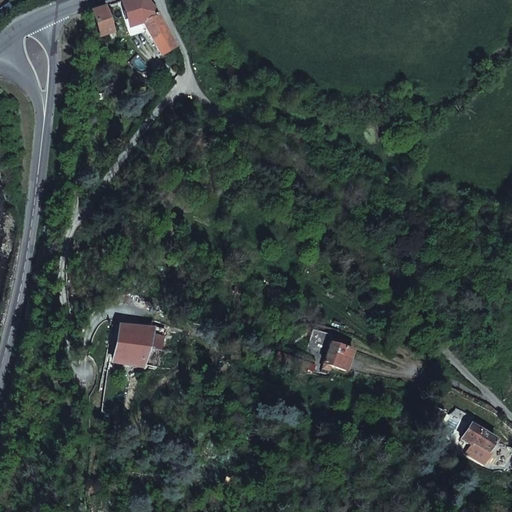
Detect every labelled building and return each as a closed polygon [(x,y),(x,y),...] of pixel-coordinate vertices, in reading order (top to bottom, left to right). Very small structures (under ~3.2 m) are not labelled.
[(159,54),(174,46),(155,13),(157,12),(146,0),(121,0),(130,25),(140,22),(159,54)] [(112,32),(103,5),(88,10),(97,36),(112,32)] [(416,115),(403,115),(403,127),(414,129),(420,130),(433,134),(436,123),(415,117),(416,115)] [(332,142),(359,150),(364,134),(337,127),(332,142)] [(391,163),(374,157),(370,169),(387,174),(391,163)] [(155,327),(118,324),(111,363),(144,368),(150,349),(153,334),(155,327)] [(153,334),(150,349),(161,351),(163,337),(153,334)] [(353,351),(330,344),(323,368),(330,371),(332,365),(348,370),(353,351)] [(304,361),(284,355),(281,367),(300,374),(300,373),(302,369),(304,361)] [(304,361),(302,369),(308,370),(311,363),(304,361)] [(439,375),(443,366),(433,362),(430,370),(439,375)] [(446,414),(434,407),(423,430),(434,436),(446,414)] [(495,440),(470,424),(461,438),(471,445),(473,442),(488,451),(495,440)]
